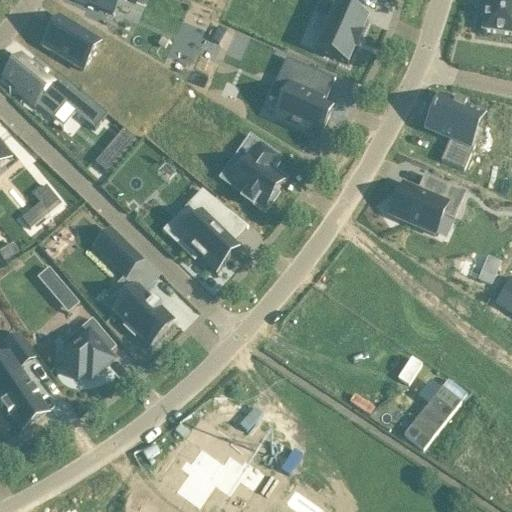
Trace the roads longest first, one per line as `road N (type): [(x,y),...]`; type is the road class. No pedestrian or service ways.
road 1 (unclassified): [(239,343),(0,106)]
road 2 (unclassified): [(239,343),(352,200),(418,68)]
road 3 (unclassified): [(1,511),(123,441),(239,343)]
